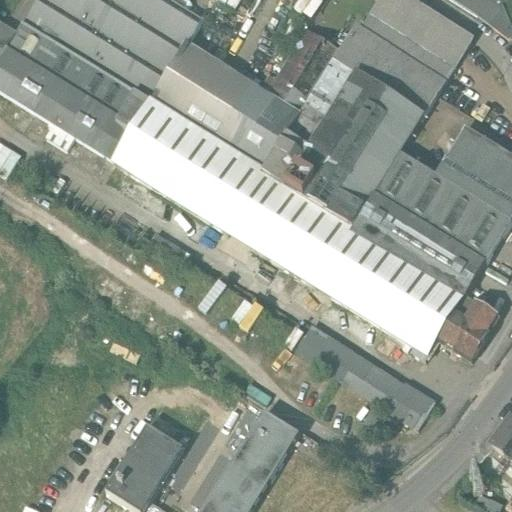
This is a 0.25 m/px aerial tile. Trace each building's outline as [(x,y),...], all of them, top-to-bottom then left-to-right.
[(203,20),(169,0),(37,0),(24,22),(23,22),(6,50),(6,51),(0,60),(0,92),(113,162),(102,180),(199,239),(202,233),(220,244),(218,246),(257,270),(253,275),(272,286),(283,269),(298,277),(288,294),(304,304),(314,288),(329,297),(319,313),(398,362),(408,360),(411,354),(425,363),(438,343),(472,364),(498,319),(466,299),(511,224),(511,158),(465,130),(436,178),(400,155),(472,43),(404,0),(378,0),(351,42),(347,39),(339,52),(306,31),(281,71),(272,65),(267,74),(269,75),(258,91),(186,47),(203,20)] [(296,0),(292,7),(310,18),(320,0),(296,0)] [(452,0),(476,15),(492,27),(508,42),(511,40),(511,27),(500,0),(452,0)] [(23,155),(0,141),(0,179),(6,183),(23,155)] [(150,242),(45,176),(36,191),(132,252),(141,256),(150,242)] [(308,331),(155,234),(150,242),(303,339),(294,354),(418,432),(435,405),(404,386),(404,387),(310,328),(308,331)] [(385,417),(372,408),(360,428),(373,437),(385,417)] [(365,419),(365,416),(365,414),(364,412),(362,411),(359,410),(357,411),(355,412),(354,414),(354,417),(354,419),(355,421),(357,422),(360,422),(362,422),(364,421),(365,419)] [(254,511),(300,439),(264,417),(204,511),(254,511)] [(511,420),(492,447),(511,462),(511,420)] [(160,511),(151,506),(183,455),(147,433),(106,499),(127,511),(160,511)] [(511,471),(508,468),(496,486),(511,496),(511,471)]
